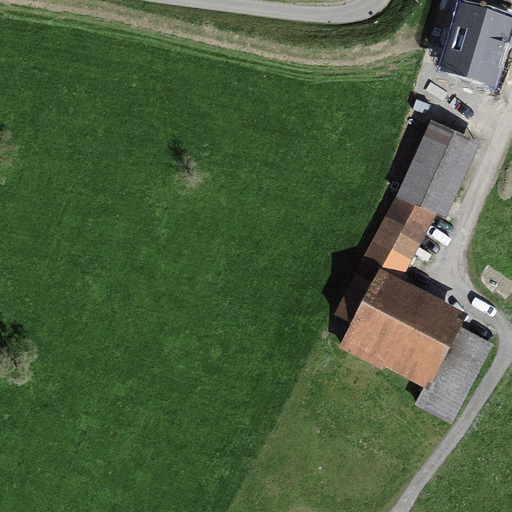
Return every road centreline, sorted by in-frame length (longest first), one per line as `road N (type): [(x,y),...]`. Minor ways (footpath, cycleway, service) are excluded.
road 1 (track): [(400,511),(504,360),(504,335),(444,288),(511,112)]
road 2 (track): [(374,0),(351,13),(205,0)]
